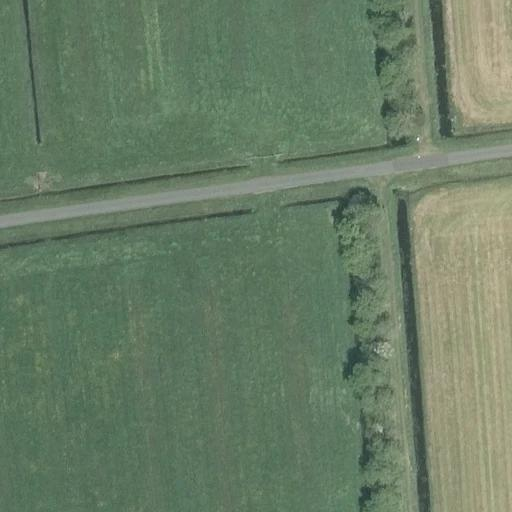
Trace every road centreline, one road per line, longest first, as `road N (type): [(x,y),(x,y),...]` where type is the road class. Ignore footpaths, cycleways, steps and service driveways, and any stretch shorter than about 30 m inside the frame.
road 1 (unclassified): [(0,222),(511,151)]
road 2 (track): [(438,161),(423,0)]
